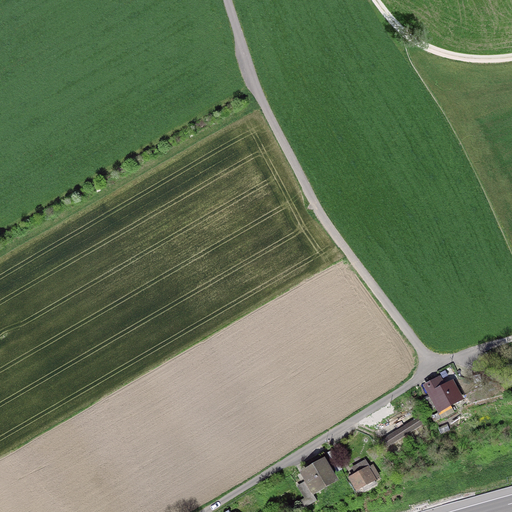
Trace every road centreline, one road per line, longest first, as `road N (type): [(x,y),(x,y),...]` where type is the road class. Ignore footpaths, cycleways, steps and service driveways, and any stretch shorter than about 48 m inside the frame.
road 1 (unclassified): [(433,364),(318,211),(252,83),(226,0)]
road 2 (residential): [(202,511),(433,364)]
road 3 (track): [(511,57),(448,54),(398,28)]
